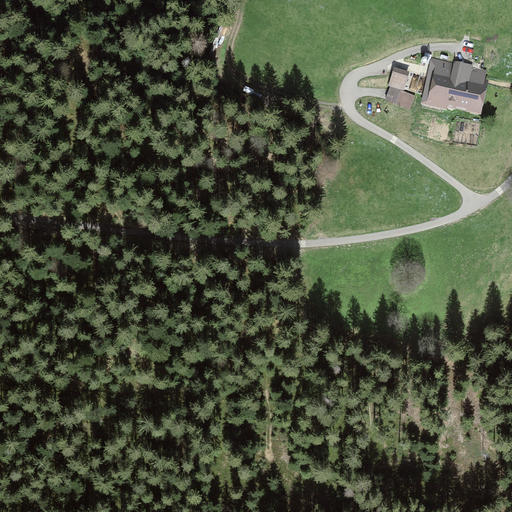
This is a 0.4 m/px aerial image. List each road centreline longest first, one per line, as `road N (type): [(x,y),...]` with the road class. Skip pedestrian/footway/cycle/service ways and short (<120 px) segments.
road 1 (track): [(0,213),(312,243),(437,222),(511,179)]
road 2 (track): [(480,203),(357,118),(347,98),(355,76),(380,63),(437,46),(467,50)]
road 3 (track): [(348,103),(329,107),(284,96),(237,75),(227,57),(244,2)]
